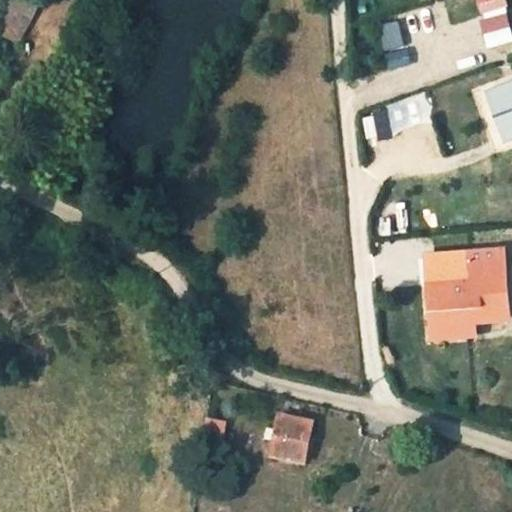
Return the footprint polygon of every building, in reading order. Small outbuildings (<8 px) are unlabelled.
[(8,0),(7,8),(27,18),(36,0),(8,0)] [(451,39),(479,31),(469,0),(442,0),(440,1),(451,39)] [(22,31),(28,19),(27,18),(7,8),(0,20),(0,29),(15,38),(20,30),(22,31)] [(477,18),(485,47),(511,39),(511,34),(505,10),(477,18)] [(511,139),(511,82),(490,91),(508,141),(511,139)] [(506,273),(504,251),(469,253),(471,284),(429,288),(431,312),(437,311),(439,336),(476,333),(475,322),(507,319),(503,273),(506,273)] [(304,461),(312,420),(280,414),(276,429),(266,426),(263,438),(274,440),(271,455),(304,461)]
